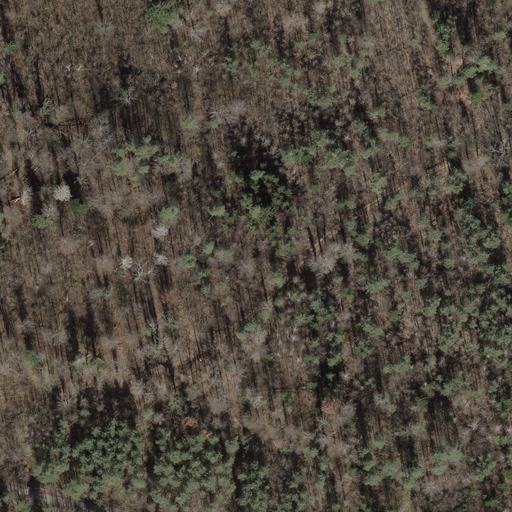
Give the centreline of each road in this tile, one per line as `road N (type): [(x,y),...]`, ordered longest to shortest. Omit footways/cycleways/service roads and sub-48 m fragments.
road 1 (track): [(0,404),(90,391),(160,366),(242,324),(369,206),(511,145)]
road 2 (track): [(90,391),(203,413),(450,511)]
road 3 (track): [(414,0),(427,58),(444,90),(511,180)]
